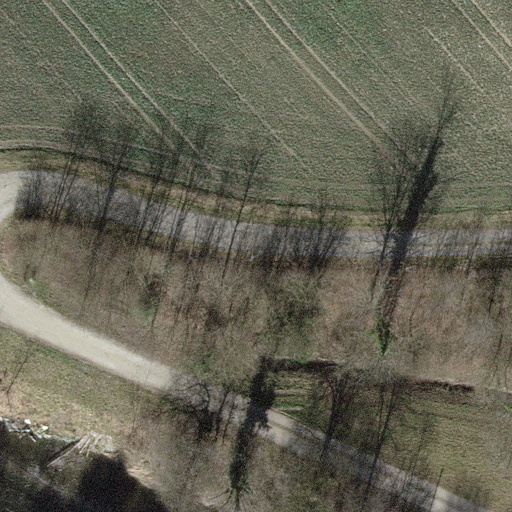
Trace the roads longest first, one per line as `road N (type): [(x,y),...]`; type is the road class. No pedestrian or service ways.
road 1 (track): [(511,245),(236,241),(51,189),(0,208)]
road 2 (track): [(455,511),(41,327),(0,294)]
